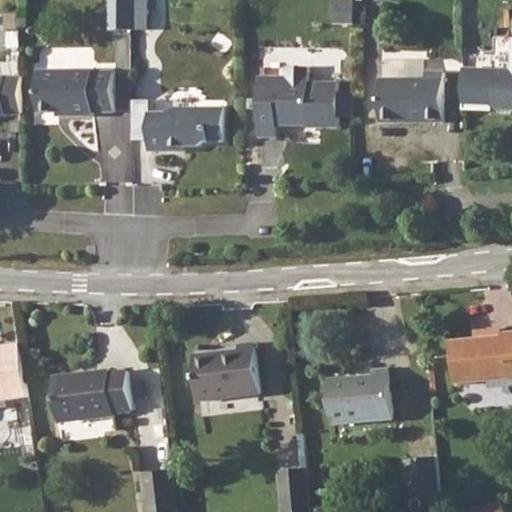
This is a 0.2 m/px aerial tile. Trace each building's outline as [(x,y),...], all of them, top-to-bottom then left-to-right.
[(110,0),(110,27),(133,27),(132,0),(110,0)] [(333,0),(334,20),(354,20),(353,0),(333,0)] [(463,68),(462,111),(511,110),(511,37),(511,38),(511,69),(463,68)] [(287,72),(261,71),(262,134),(277,133),(277,119),(292,120),(292,123),(307,123),(307,126),(336,126),(336,78),(311,77),(310,64),(287,65),(287,72)] [(93,66),(39,67),(40,108),(72,107),(72,112),(94,111),(94,108),(115,107),(114,67),(93,67),(93,66)] [(380,118),(443,118),(443,69),(425,69),(425,76),(380,76),(380,118)] [(0,111),(23,111),(22,71),(0,71),(0,111)] [(167,108),(148,107),(148,146),(167,147),(167,142),(197,142),(206,137),(223,137),(224,103),(175,103),(167,108)] [(500,337),(448,342),(453,386),(511,380),(511,333),(500,335),(500,337)] [(0,401),(27,397),(20,348),(3,349),(4,357),(0,358),(0,401)] [(191,361),(197,405),(199,421),(260,413),(258,397),(253,350),(236,351),(237,354),(191,361)] [(368,377),(326,382),(330,427),(390,420),(385,370),(367,372),(368,377)] [(107,375),(52,383),(58,426),(112,419),(114,416),(131,414),(126,376),(108,378),(107,375)] [(418,511),(444,509),(439,460),(405,464),(410,511),(418,511)] [(311,511),(308,474),(277,478),(281,511),(311,511)] [(177,511),(173,477),(141,482),(144,511),(177,511)]
